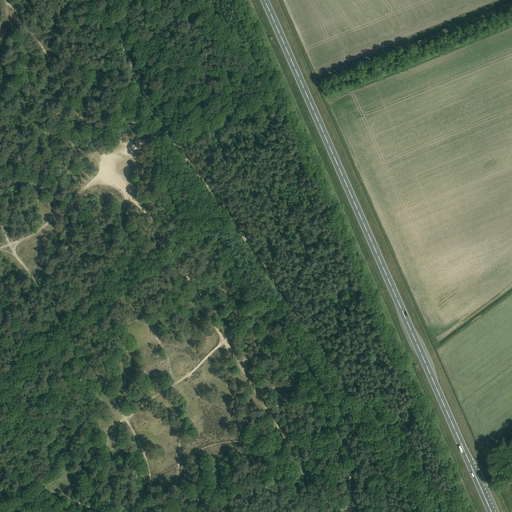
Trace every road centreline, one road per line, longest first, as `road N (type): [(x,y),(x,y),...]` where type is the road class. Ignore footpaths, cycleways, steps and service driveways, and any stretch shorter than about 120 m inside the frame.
road 1 (trunk): [(491,511),(263,0)]
road 2 (track): [(223,341),(18,12),(0,2)]
road 3 (track): [(282,0),(433,343)]
road 4 (track): [(125,418),(9,244),(0,248)]
road 5 (track): [(164,130),(129,148),(54,219),(17,242),(9,244),(0,222)]
road 6 (track): [(259,256),(340,376),(348,448)]
road 7 (track): [(317,79),(511,0)]
road 8 (track): [(9,244),(20,185),(55,142),(69,141),(109,165)]
road 9 (track): [(107,0),(145,95),(179,148)]
road 10 (track): [(125,418),(6,511)]
road 11 (track): [(150,482),(210,446),(285,441)]
road 12 (track): [(179,148),(259,256)]
road 13 (track): [(223,341),(125,418)]
